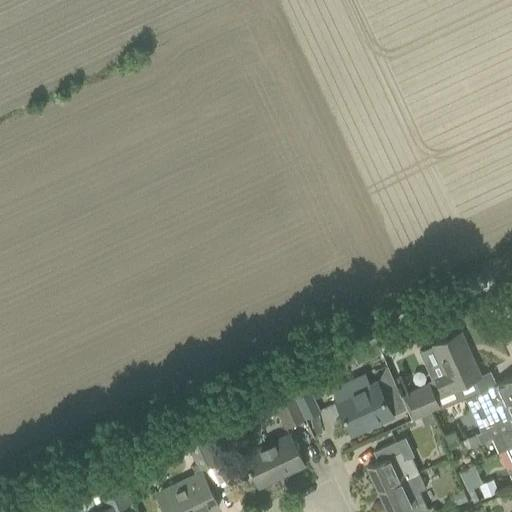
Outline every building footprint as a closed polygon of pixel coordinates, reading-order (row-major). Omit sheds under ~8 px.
[(378,342),(376,342),(378,345),(380,350),(408,338),(405,332),(404,330),(378,342)] [(439,407),(440,409),(463,398),(457,385),(479,375),(460,333),(430,346),(443,373),(434,377),(440,390),(434,393),(429,381),(401,394),(412,419),(420,416),(430,411),(439,407)] [(364,374),(332,388),(337,401),(336,402),(343,415),(351,434),(405,409),(386,366),(365,376),(364,374)] [(488,408),(495,424),(511,416),(511,376),(480,391),(488,408)] [(308,387),(307,388),(302,378),(290,384),(291,385),(289,386),(304,418),(319,411),(308,387)] [(273,394),(277,402),(274,403),(285,427),(304,418),(289,386),(273,394)] [(430,411),(420,416),(424,425),(434,420),(430,411)] [(511,416),(495,424),(467,437),(471,446),(491,437),(498,451),(506,447),(511,444),(511,416)] [(215,462),(205,440),(209,438),(201,421),(175,434),(183,451),(190,447),(200,469),(215,462)] [(442,434),(447,445),(458,440),(453,429),(442,434)] [(244,455),(256,482),(281,471),(283,474),(303,465),(289,435),(244,455)] [(366,464),(377,489),(417,471),(410,456),(404,459),(395,440),(373,450),(377,459),(366,464)] [(109,469),(115,480),(98,488),(98,487),(88,491),(97,511),(96,511),(113,511),(113,510),(132,501),(121,477),(116,465),(109,469)] [(417,471),(377,489),(387,511),(391,511),(400,508),(401,511),(418,511),(423,510),(427,509),(419,490),(425,488),(417,471)] [(158,499),(163,510),(164,511),(205,511),(218,506),(201,473),(183,482),(185,486),(158,499)] [(485,496),(498,491),(493,479),(480,484),(485,496)] [(458,504),(468,500),(464,490),(453,494),(458,504)]
